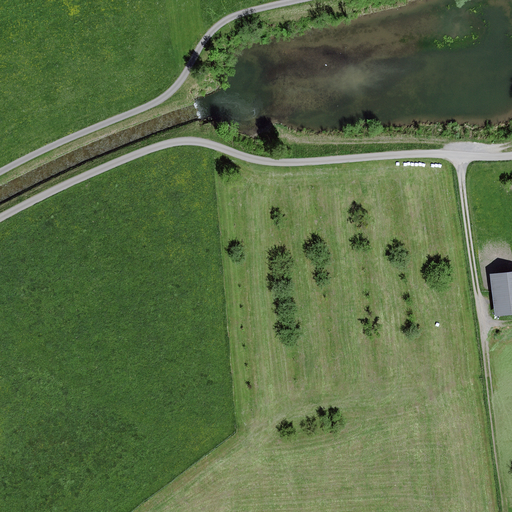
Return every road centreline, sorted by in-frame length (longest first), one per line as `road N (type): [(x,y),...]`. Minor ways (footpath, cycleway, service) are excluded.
road 1 (track): [(511,155),(275,163),(213,144),(173,143),(0,219)]
road 2 (track): [(0,172),(166,97),(222,24),(307,0)]
road 3 (track): [(457,156),(505,511)]
